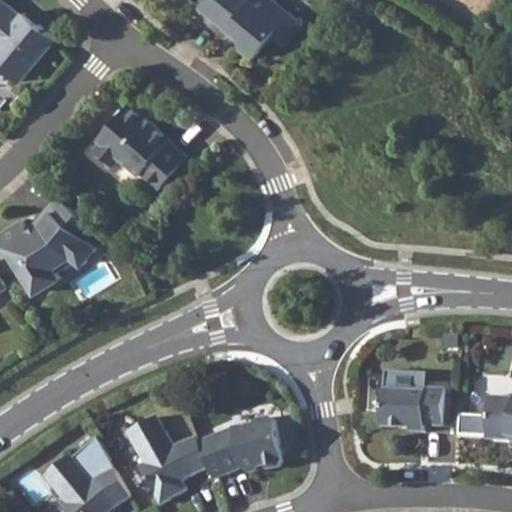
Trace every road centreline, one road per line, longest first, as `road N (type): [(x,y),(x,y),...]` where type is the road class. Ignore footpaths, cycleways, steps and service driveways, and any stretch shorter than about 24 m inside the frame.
road 1 (residential): [(295,251),(280,184),(262,148),(211,100),(125,42)]
road 2 (residential): [(125,42),(0,181)]
road 3 (residential): [(511,499),(340,503)]
road 4 (residential): [(139,350),(0,434)]
road 5 (residential): [(360,295),(511,299)]
road 6 (residential): [(312,363),(340,503)]
road 7 (residential): [(251,287),(139,350)]
